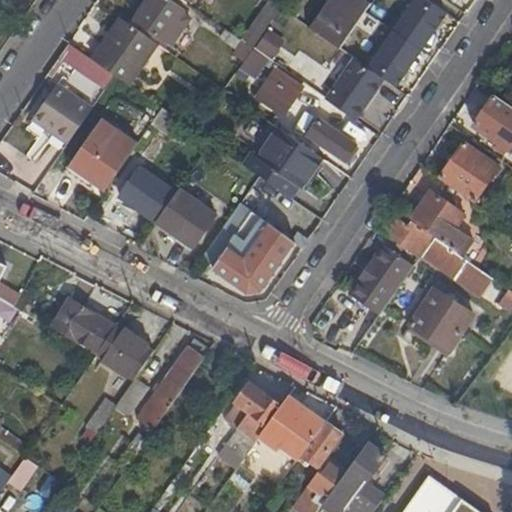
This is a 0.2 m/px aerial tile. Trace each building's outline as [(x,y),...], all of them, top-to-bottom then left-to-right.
[(145,27),(142,32),(159,44),(164,48),(167,44),(172,47),(185,29),(177,23),(187,10),(172,0),(150,0),(136,21),(145,27)] [(366,0),(332,0),(312,29),(342,49),(342,48),(373,4),(366,0)] [(342,48),(359,61),(373,41),(381,30),(380,29),(397,4),(403,9),(409,0),(376,0),(373,4),(342,48)] [(130,85),(159,44),(142,32),(124,20),(95,61),(117,76),(130,85)] [(307,29),(298,41),(318,55),(327,43),(307,29)] [(373,41),(359,61),(365,65),(379,45),(373,41)] [(232,58),(243,66),(254,49),(244,42),(232,58)] [(353,64),(327,100),(362,124),(387,88),(353,64)] [(282,115),(304,84),(279,67),(257,98),(282,115)] [(33,118),(47,128),(68,144),(94,108),(58,83),(33,118)] [(511,108),(495,97),(475,126),(497,142),(494,146),(506,154),(506,155),(511,159),(511,108)] [(113,113),(135,123),(142,107),(120,98),(113,113)] [(170,132),(179,119),(163,109),(154,122),(170,132)] [(319,118),(307,136),(346,162),(358,145),(319,118)] [(101,187),(106,191),(135,151),(100,126),(68,171),(83,181),(86,177),(101,187)] [(61,154),(68,144),(47,128),(40,139),(61,154)] [(298,189),(321,157),(279,128),(259,156),(252,151),(243,164),(262,177),(281,191),(287,181),(298,189)] [(500,167),(465,144),(441,178),(475,202),(500,167)] [(120,198),(157,223),(158,222),(178,193),(141,168),(120,198)] [(86,177),(83,181),(97,192),(101,187),(86,177)] [(287,181),(281,191),(286,194),(291,198),(298,189),(287,181)] [(218,216),(180,189),(178,193),(158,222),(195,249),(218,216)] [(431,192),(411,221),(412,221),(436,238),(464,258),(476,240),(457,227),(465,216),(431,192)] [(266,222),(242,205),(203,262),(250,295),(263,292),(296,244),(304,249),(324,221),(291,198),(286,194),(266,222)] [(398,214),(385,230),(423,257),(436,238),(412,221),(411,221),(398,214)] [(481,298),(495,279),(464,258),(436,238),(423,257),(481,298)] [(352,293),(383,315),(417,266),(386,245),(352,293)] [(511,291),(509,289),(500,303),(511,311),(511,310),(511,291)] [(435,290),(412,326),(451,351),(474,316),(435,290)] [(69,298),(52,328),(98,353),(117,327),(117,326),(69,298)] [(364,315),(340,341),(352,352),(376,325),(364,315)] [(98,354),(135,381),(155,352),(117,327),(98,353),(98,354)] [(138,421),(154,432),(211,352),(195,340),(138,421)] [(149,391),(135,381),(128,391),(118,405),(132,415),(149,391)] [(256,441),(282,407),(250,384),(225,419),(256,441)] [(86,427),(98,435),(118,405),(128,391),(120,386),(111,400),(106,397),(86,427)] [(327,424),(290,397),(260,438),(280,452),(283,447),(301,461),(305,455),(307,451),(327,424)] [(343,435),(327,424),(307,451),(305,455),(320,466),(343,435)] [(128,448),(138,455),(149,439),(139,432),(128,448)] [(0,450),(21,464),(26,456),(6,442),(0,450)] [(374,511),(383,500),(366,487),(387,457),(369,443),(352,467),(325,504),(336,511),(374,511)] [(295,506),(302,511),(319,511),(325,504),(352,467),(334,454),(295,506)] [(391,459),(387,457),(366,487),(383,500),(386,496),(372,485),(391,459)] [(9,481),(22,491),(40,468),(27,458),(9,481)] [(0,466),(0,494),(13,475),(0,466)] [(22,508),(29,511),(40,511),(47,502),(31,492),(22,508)]
